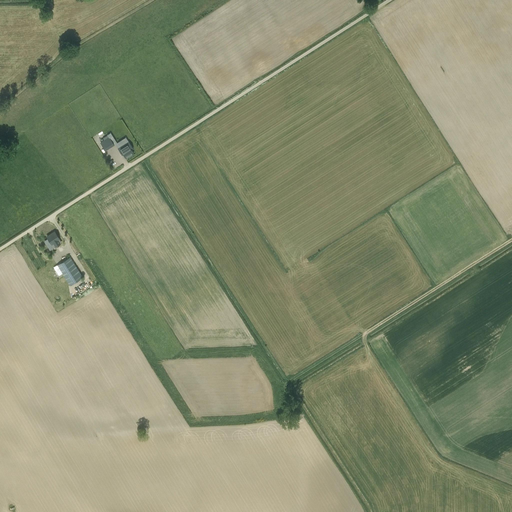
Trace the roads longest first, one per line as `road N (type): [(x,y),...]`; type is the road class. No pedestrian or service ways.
road 1 (unclassified): [(0,250),(396,0)]
road 2 (track): [(0,109),(63,55),(154,0)]
road 3 (track): [(365,333),(511,239)]
